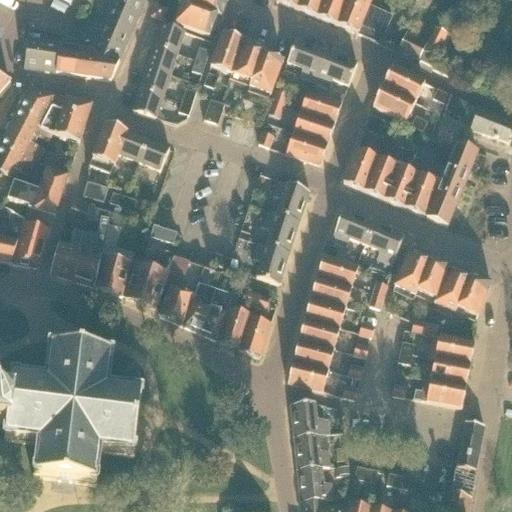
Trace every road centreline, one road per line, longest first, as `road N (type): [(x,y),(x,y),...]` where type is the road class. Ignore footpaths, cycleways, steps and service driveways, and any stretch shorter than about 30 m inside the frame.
road 1 (residential): [(328,189),(117,120),(100,99),(0,75)]
road 2 (residential): [(0,281),(161,332),(265,393)]
road 3 (residential): [(478,511),(511,273)]
road 4 (residential): [(265,393),(328,189)]
road 5 (residential): [(511,269),(328,189)]
road 6 (residential): [(239,6),(377,60)]
road 7 (residential): [(377,60),(394,60),(511,119)]
road 8 (residential): [(328,189),(377,60)]
road 9 (residential): [(288,511),(265,393)]
